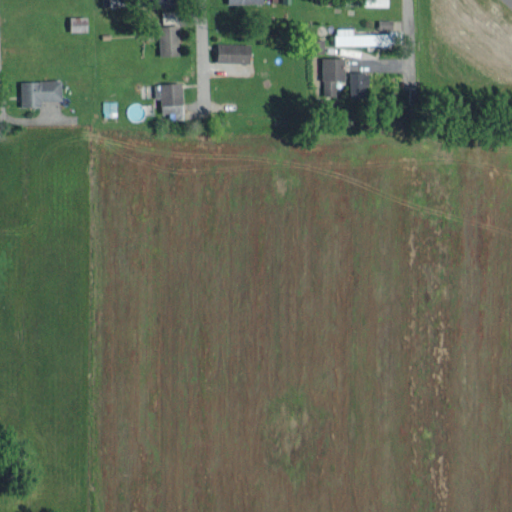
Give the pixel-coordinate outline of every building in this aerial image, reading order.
[(84,29),(84,14),(64,15),(64,30),(84,29)] [(388,18),(374,18),(374,31),(388,30),(388,18)] [(154,54),(173,53),(172,23),(153,24),(154,54)] [(348,32),(348,26),(330,26),(330,44),(376,43),(376,32),(348,32)] [(307,51),(320,51),(320,37),(307,38),(307,51)] [(244,61),(244,41),(211,41),(210,60),(244,61)] [(318,56),(317,96),(332,96),(332,78),(339,78),(340,56),(318,56)] [(345,70),(345,93),(362,93),(362,69),(345,70)] [(15,79),(15,105),(35,104),(35,98),(56,98),(56,78),(15,79)] [(155,96),(156,107),(177,106),(176,81),(149,82),(150,96),(155,96)]
